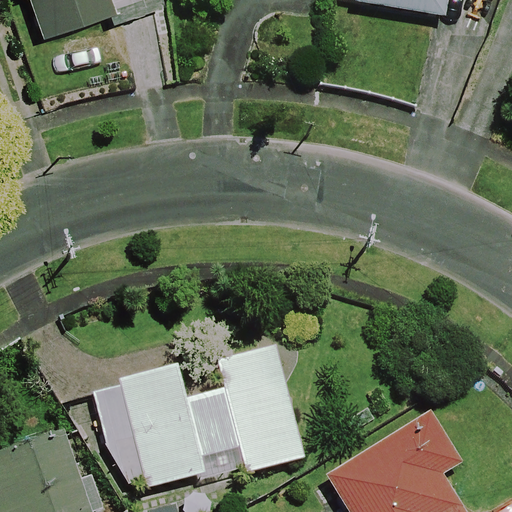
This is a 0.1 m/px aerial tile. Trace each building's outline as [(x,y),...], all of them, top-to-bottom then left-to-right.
[(18,0),(34,48),(161,6),(159,0),(18,0)] [(350,0),(349,12),(441,25),(443,0),(350,0)] [(300,470),(277,352),(212,365),(219,400),(180,408),(173,372),(113,384),(115,392),(91,397),(102,455),(121,492),(139,489),(140,501),(300,470)] [(456,472),(425,419),(319,481),(337,511),(462,511),(443,479),(456,472)] [(0,511),(89,511),(70,437),(0,455),(0,511)]
